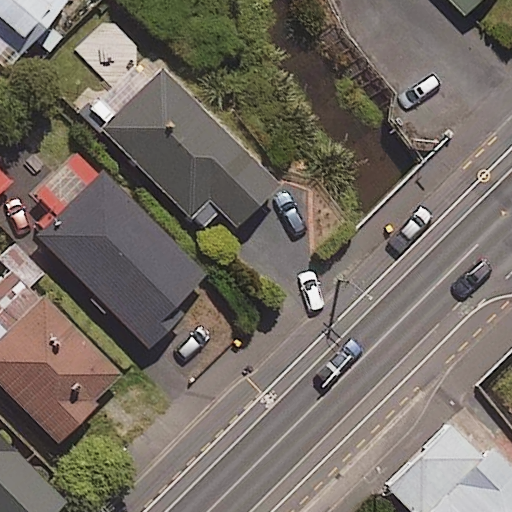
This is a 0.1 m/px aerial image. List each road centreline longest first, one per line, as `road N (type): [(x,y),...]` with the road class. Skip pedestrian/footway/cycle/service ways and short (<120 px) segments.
road 1 (secondary): [(206,511),(401,318)]
road 2 (secondary): [(505,216),(401,318)]
